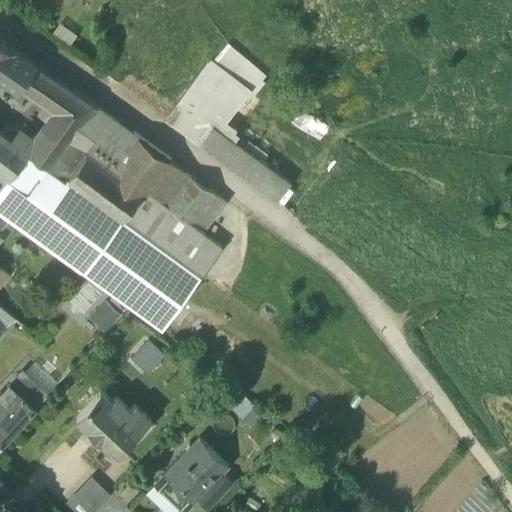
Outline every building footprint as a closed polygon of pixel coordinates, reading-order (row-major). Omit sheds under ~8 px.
[(0,73),(20,88),(23,84),(26,79),(32,83),(29,88),(44,98),(58,79),(35,64),(0,38),(0,73)] [(222,51),(211,63),(248,90),(251,92),(260,82),(257,80),(258,77),(222,51)] [(211,63),(168,119),(198,142),(214,126),(248,90),(211,63)] [(32,83),(26,79),(23,84),(29,88),(32,83)] [(98,106),(58,79),(44,98),(60,109),(35,143),(29,150),(49,166),(67,180),(70,176),(88,152),(97,140),(94,138),(111,115),(98,106)] [(198,142),(215,154),(229,135),(214,126),(198,142)] [(0,168),(9,176),(30,191),(49,166),(29,150),(28,151),(12,138),(0,128),(0,168)] [(35,143),(18,130),(12,138),(28,151),(29,150),(35,143)] [(135,145),(115,171),(142,191),(145,193),(148,189),(171,159),(134,132),(128,139),(135,145)] [(291,181),(229,135),(215,154),(243,175),(277,199),(291,181)] [(115,171),(88,152),(70,176),(96,196),(122,214),(124,216),(142,191),(115,171)] [(215,191),(171,159),(148,189),(193,222),(215,191)] [(30,191),(9,176),(1,188),(0,188),(0,210),(56,251),(96,196),(70,176),(67,180),(49,166),(30,191)] [(142,191),(124,216),(202,276),(224,245),(193,222),(148,189),(145,193),(142,191)] [(56,251),(83,268),(122,214),(96,196),(56,251)] [(124,216),(122,214),(83,268),(165,328),(202,276),(124,216)] [(0,285),(8,275),(0,268),(0,285)] [(118,313),(106,301),(92,316),(105,327),(118,313)] [(133,355),(149,371),(167,351),(150,336),(133,355)] [(22,370),(0,394),(0,416),(2,418),(0,419),(0,446),(3,443),(48,394),(22,370)] [(113,400),(101,390),(77,415),(111,447),(114,444),(121,451),(151,419),(135,404),(130,409),(116,396),(113,400)] [(199,439),(170,470),(199,497),(228,467),(199,439)] [(170,470),(166,474),(195,501),(199,497),(170,470)] [(83,511),(93,511),(113,492),(93,474),(70,499),(83,511)] [(185,511),(195,501),(166,474),(157,484),(185,511)] [(226,477),(203,502),(209,507),(232,482),(226,477)]
